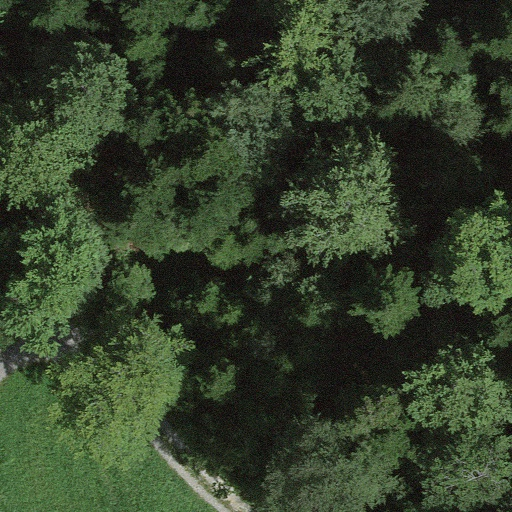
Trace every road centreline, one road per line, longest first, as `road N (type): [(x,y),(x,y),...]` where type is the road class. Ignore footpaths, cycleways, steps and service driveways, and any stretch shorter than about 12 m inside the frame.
road 1 (track): [(76,352),(137,285),(171,263),(211,256),(271,252),(511,276)]
road 2 (track): [(229,511),(98,359),(47,343),(6,358),(0,369)]
